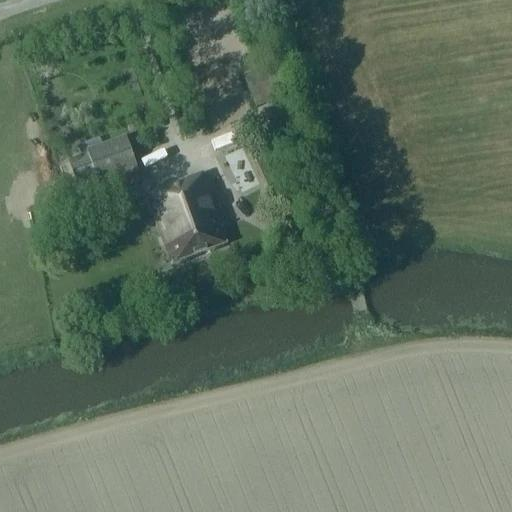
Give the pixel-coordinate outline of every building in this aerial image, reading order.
[(277,64),(257,72),(269,103),(288,96),(277,64)] [(95,178),(96,181),(117,173),(122,187),(140,180),(125,138),(86,152),(87,155),(68,162),(76,185),(95,178)] [(242,191),(259,184),(242,147),(225,155),(242,191)] [(262,150),(251,155),(259,171),(270,166),(262,150)] [(219,228),(223,227),(205,174),(146,195),(169,264),(225,245),(219,228)] [(291,191),(284,194),(289,205),(296,202),(291,191)]
